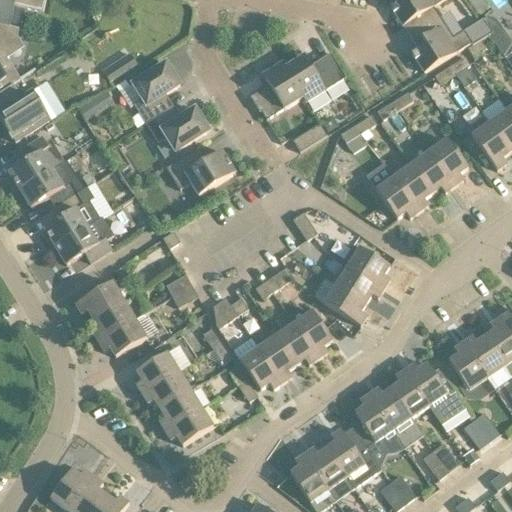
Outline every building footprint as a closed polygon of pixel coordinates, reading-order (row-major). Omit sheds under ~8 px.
[(45,11),(47,0),(0,0),(0,93),(38,69),(37,68),(13,84),(4,70),(13,64),(4,51),(6,41),(13,43),(16,29),(9,28),(10,26),(11,26),(16,5),(45,11)] [(403,30),(411,25),(434,11),(451,0),(395,0),(399,5),(391,11),(403,30)] [(434,11),(411,25),(420,39),(413,43),(420,53),(412,58),(425,77),(491,36),(482,24),(449,44),(436,24),(441,22),(434,11)] [(506,58),(511,53),(511,49),(504,38),(496,43),(506,58)] [(473,61),(489,51),(484,43),(468,52),(473,61)] [(282,67),(303,102),(306,107),(326,94),(346,82),(331,57),(329,58),(330,59),(316,67),(316,69),(312,72),(305,60),(286,71),(284,69),(284,68),(283,66),(282,67)] [(110,86),(137,68),(130,58),(103,75),(110,86)] [(452,74),(457,82),(473,73),(468,64),(452,74)] [(146,128),(169,114),(162,101),(180,89),(178,86),(178,83),(171,71),(168,71),(166,67),(133,88),(141,101),(134,109),(146,128)] [(284,114),(303,102),(282,67),(262,79),(264,81),(270,91),(266,94),(265,93),(255,99),(259,105),(257,106),(257,105),(256,106),(267,124),(284,113),(284,114)] [(442,91),(457,82),(452,74),(437,83),(442,91)] [(466,90),(474,83),(468,76),(460,82),(466,90)] [(0,121),(16,146),(20,143),(51,124),(33,95),(0,116),(0,121)] [(106,95),(88,106),(95,117),(113,106),(106,95)] [(394,108),(399,117),(415,108),(409,99),(394,108)] [(384,126),(399,117),(394,108),(378,118),(384,126)] [(169,114),(146,128),(158,146),(168,144),(176,156),(209,135),(207,132),(210,129),(201,114),(197,117),(195,113),(176,125),(169,114)] [(511,120),(508,115),(490,127),(511,156),(511,155),(511,120)] [(338,130),(332,118),(321,125),(328,136),(338,130)] [(357,131),(362,139),(377,130),(372,121),(357,131)] [(503,162),(511,156),(490,127),(472,140),(497,175),(507,168),(503,162)] [(300,157),(327,140),(320,129),(297,143),(303,153),(299,155),(300,157)] [(455,191),(430,157),(411,130),(399,139),(414,160),(422,154),(426,159),(412,169),(433,198),(441,192),(445,198),(455,191)] [(368,149),(362,139),(357,131),(341,140),(352,159),(368,149)] [(52,174),(65,166),(50,143),(45,146),(42,141),(21,155),(27,164),(9,175),(20,194),(52,174)] [(430,157),(455,191),(464,185),(459,179),(468,173),(448,144),(430,157)] [(201,168),(194,157),(200,153),(199,152),(167,172),(180,194),(191,187),(199,200),(233,179),(236,178),(221,155),(219,156),(219,157),(201,168)] [(375,186),(392,178),(387,169),(371,178),(375,186)] [(424,204),(433,198),(412,169),(394,182),(419,217),(429,210),(424,204)] [(63,191),(52,174),(20,194),(31,212),(49,201),(56,211),(77,198),(70,186),(63,191)] [(410,223),(419,217),(394,182),(376,195),(397,224),(406,218),(410,223)] [(55,251),(87,231),(77,214),(84,209),(77,198),(56,211),(62,221),(44,233),(55,251)] [(304,217),(293,224),(300,235),(311,228),(304,217)] [(87,231),(55,251),(67,269),(85,258),(91,268),(112,254),(106,244),(113,239),(102,222),(87,231)] [(307,245),(318,238),(311,228),(300,235),(307,245)] [(170,254),(181,247),(174,236),(163,243),(170,254)] [(348,270),(384,293),(390,284),(384,280),(390,271),(359,252),(348,270)] [(306,271),(298,266),(294,272),(302,277),(306,271)] [(378,303),(384,293),(348,270),(336,289),(367,308),(372,300),(378,303)] [(294,283),(287,272),(275,280),(282,291),(294,283)] [(172,301),(192,290),(186,279),(166,290),(172,301)] [(264,287),(272,298),(282,291),(275,280),(264,287)] [(93,324),(124,305),(112,286),(76,309),(82,319),(88,315),(93,324)] [(263,304),(272,298),(264,287),(256,293),(263,304)] [(361,317),(367,308),(336,289),(324,308),(361,331),(367,320),(361,317)] [(192,290),(172,301),(178,312),(190,306),(198,301),(192,290)] [(229,311),(231,310),(226,303),(214,311),(216,330),(219,333),(227,328),(237,322),(229,311)] [(229,311),(237,322),(248,314),(241,303),(231,310),(229,311)] [(98,346),(135,324),(124,305),(93,324),(98,333),(92,336),(98,346)] [(499,323),(511,341),(511,321),(509,317),(499,323)] [(293,330),(317,365),(328,357),(324,351),(331,347),(311,318),(293,330)] [(506,371),(511,366),(511,341),(499,323),(490,329),(494,335),(485,341),(506,371)] [(135,324),(98,346),(104,356),(110,352),(116,361),(146,343),(135,324)] [(309,370),(317,365),(293,330),(276,342),(295,371),(305,364),(309,370)] [(213,354),(222,348),(212,333),(203,339),(213,354)] [(506,371),(485,341),(477,346),(473,341),(464,347),(488,383),(506,371)] [(288,376),(295,371),(276,342),(258,354),(282,389),(292,382),(288,376)] [(469,395),(488,383),(464,347),(454,353),(458,359),(449,365),(469,395)] [(222,348),(213,354),(223,369),(232,363),(222,348)] [(171,357),(180,375),(191,369),(182,351),(171,357)] [(273,394),(282,389),(258,354),(241,366),(261,395),(269,389),(273,394)] [(143,399),(179,376),(167,357),(137,376),(143,385),(136,389),(143,399)] [(405,375),(429,411),(439,426),(463,410),(440,375),(434,378),(427,368),(418,374),(415,369),(405,375)] [(239,391),(247,386),(237,371),(229,377),(239,391)] [(411,423),(429,411),(405,375),(396,381),(400,387),(391,393),(411,423)] [(160,413),(190,394),(179,376),(143,399),(148,408),(155,405),(160,413)] [(247,386),(239,391),(249,406),(257,401),(247,386)] [(411,423),(391,393),(383,398),(379,393),(369,399),(393,435),(404,451),(422,439),(411,423)] [(165,435),(202,413),(190,394),(160,413),(165,422),(159,426),(165,435)] [(400,453),(404,451),(393,435),(369,399),(360,406),(364,411),(355,417),(369,439),(361,444),(371,460),(379,454),(386,456),(392,456),(396,455),(400,453)] [(202,413),(165,435),(171,445),(176,442),(181,452),(213,431),(202,413)] [(474,425),(490,447),(500,439),(484,418),(474,425)] [(480,454),(490,447),(474,425),(464,433),(480,454)] [(371,460),(361,444),(352,432),(344,438),(341,434),(331,441),(335,447),(327,453),(347,483),(354,493),(382,475),(371,460)] [(433,456),(449,477),(459,470),(443,448),(433,456)] [(347,483),(327,453),(318,459),(314,453),(305,459),(329,495),(330,494),(337,505),(354,493),(347,483)] [(474,453),(463,459),(469,469),(479,462),(474,453)] [(439,485),(449,477),(433,456),(423,463),(439,485)] [(325,511),(337,505),(330,494),(329,495),(305,459),(295,465),(299,471),(290,477),(311,507),(313,511),(325,511)] [(63,511),(70,511),(94,481),(85,474),(81,480),(72,474),(51,503),(63,511)] [(497,479),(503,487),(509,482),(503,474),(497,479)] [(490,484),(496,492),(503,487),(497,479),(490,484)] [(390,488),(406,509),(417,502),(400,480),(390,488)] [(98,511),(107,500),(99,494),(103,488),(94,481),(70,511),(98,511)] [(392,511),(402,511),(406,509),(390,488),(380,495),(392,511)] [(125,511),(129,508),(120,500),(115,506),(107,500),(98,511),(125,511)] [(462,505),(467,511),(470,511),(475,508),(469,500),(462,505)]
